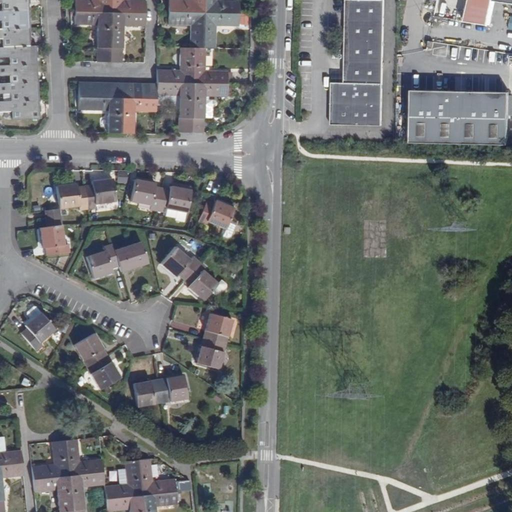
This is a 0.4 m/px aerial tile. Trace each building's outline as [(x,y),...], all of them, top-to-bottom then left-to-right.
[(26,0),(0,0),(0,11),(26,10),(27,10),(26,0)] [(75,0),(75,13),(109,14),(109,0),(96,0),(97,0),(75,0)] [(109,0),(109,14),(145,14),(145,1),(122,1),(122,0),(109,0)] [(168,0),(167,14),(203,14),(203,0),(189,0),(190,1),(168,0)] [(203,0),(203,14),(237,14),(238,2),(216,1),(216,0),(203,0)] [(349,0),(347,81),(335,81),(334,126),(385,127),(388,0),(349,0)] [(492,0),(469,0),(464,21),(488,25),(493,0),(492,0)] [(0,30),(27,29),(26,10),(0,11),(0,30)] [(108,63),(109,14),(75,13),(74,20),(74,25),(96,26),(96,63),(108,63)] [(109,14),(108,63),(120,63),(122,26),(145,27),(145,14),(109,14)] [(190,26),(190,51),(192,51),(203,50),(203,14),(167,14),(167,26),(190,26)] [(203,14),(203,50),(205,51),(215,51),(216,27),(237,27),(237,14),(203,14)] [(246,25),(247,16),(238,15),(237,25),(246,25)] [(28,47),(27,29),(0,30),(0,41),(1,49),(28,47)] [(28,47),(1,49),(0,48),(0,59),(7,60),(8,67),(34,65),(33,47),(28,47)] [(192,51),(190,51),(179,50),(179,72),(156,72),(156,84),(191,85),(192,51)] [(205,51),(203,50),(192,51),(191,85),(227,85),(227,73),(204,73),(205,51)] [(9,85),(35,84),(34,65),(8,67),(0,67),(0,77),(8,78),(9,85)] [(10,104),(36,102),(35,84),(9,85),(0,85),(0,96),(9,96),(10,104)] [(107,134),(119,135),(119,99),(115,99),(108,99),(100,99),(93,99),(85,98),(85,84),(74,84),(75,112),(107,112),(107,134)] [(107,84),(108,99),(115,99),(115,84),(107,84)] [(115,99),(119,99),(123,99),(123,84),(115,84),(115,99)] [(140,99),(140,84),(131,84),(131,99),(140,99)] [(148,84),(147,99),(155,100),(155,97),(156,84),(148,84)] [(156,84),(155,97),(178,97),(178,134),(191,134),(191,85),(156,84)] [(191,85),(191,134),(203,134),(203,120),(212,120),(212,110),(214,110),(215,108),(216,106),(214,103),(209,104),(209,98),(227,98),(227,85),(191,85)] [(412,91),(411,142),(508,144),(509,93),(466,92),(466,96),(456,96),(456,92),(412,91)] [(147,99),(140,99),(131,99),(123,99),(119,99),(119,135),(131,135),(132,113),(155,113),(155,100),(147,99)] [(36,102),(10,104),(0,104),(0,114),(10,115),(11,122),(37,121),(36,102)] [(92,185),(84,186),(87,209),(95,208),(95,204),(115,201),(112,179),(92,182),(92,185)] [(150,210),(158,211),(163,188),(154,187),(155,184),(136,180),(132,202),(151,206),(150,210)] [(87,209),(84,186),(77,187),(76,184),(56,186),(58,209),(79,206),(79,210),(87,209)] [(170,190),(163,188),(158,211),(163,212),(167,213),(166,216),(176,218),(178,221),(184,222),(186,220),(187,208),(191,190),(171,186),(170,190)] [(234,209),(216,200),(214,204),(207,201),(199,223),(206,226),(208,222),(225,229),(222,236),(228,238),(232,235),(235,228),(233,224),(228,223),(234,209)] [(46,219),(60,218),(59,210),(45,212),(46,219)] [(47,228),(61,226),(60,218),(46,219),(47,228)] [(61,226),(47,228),(41,228),(43,249),(46,248),(48,256),(70,253),(69,245),(64,245),(62,226),(61,226)] [(113,248),(119,267),(120,270),(128,267),(130,270),(148,264),(141,242),(123,248),(121,245),(113,248)] [(119,267),(113,248),(112,245),(104,247),(106,252),(86,258),(93,279),(113,273),(112,269),(119,267)] [(183,281),(199,263),(192,258),(190,260),(175,247),(159,265),(175,278),(177,276),(183,281)] [(205,268),(199,263),(183,281),(189,286),(187,289),(202,302),(209,294),(212,296),(219,295),(226,287),(226,284),(221,280),(217,284),(202,270),(205,268)] [(56,332),(37,309),(34,309),(28,315),(28,318),(32,323),(26,328),(28,330),(22,335),(37,353),(44,348),(41,344),(56,332)] [(204,339),(226,345),(232,320),(210,314),(204,339)] [(88,369),(108,358),(96,336),(75,346),(88,369)] [(226,345),(204,339),(197,363),(219,370),(226,345)] [(120,379),(108,358),(88,369),(101,391),(120,379)] [(159,381),(163,404),(189,400),(185,377),(159,381)] [(138,409),(163,404),(159,381),(134,385),(138,409)] [(0,467),(24,465),(22,451),(7,453),(5,438),(0,438),(0,467)] [(78,440),(65,441),(69,476),(105,473),(103,460),(80,463),(78,440)] [(34,477),(34,479),(69,476),(65,441),(52,443),(55,465),(33,467),(34,477)] [(138,460),(142,496),(176,492),(174,479),(152,482),(149,459),(138,460)] [(106,487),(107,499),(142,496),(138,460),(124,462),(127,485),(106,487)] [(0,467),(0,511),(6,511),(2,479),(25,477),(25,473),(24,465),(0,467)] [(105,473),(69,476),(72,511),(85,511),(83,487),(106,485),(105,473)] [(72,511),(69,476),(34,479),(35,492),(58,490),(60,511),(72,511)] [(143,511),(155,511),(155,506),(177,504),(176,492),(142,496),(143,511)] [(107,499),(109,511),(129,510),(129,511),(143,511),(142,496),(107,499)]
